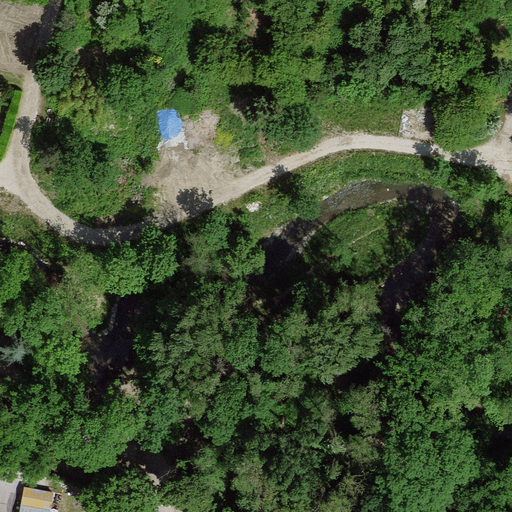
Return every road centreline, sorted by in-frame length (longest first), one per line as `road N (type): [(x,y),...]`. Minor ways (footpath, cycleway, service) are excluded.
road 1 (track): [(14,178),(59,221),(103,236),(141,230),(346,143),(431,149),(511,174)]
road 2 (track): [(126,511),(126,494),(83,460),(0,360)]
road 3 (track): [(55,0),(14,178)]
